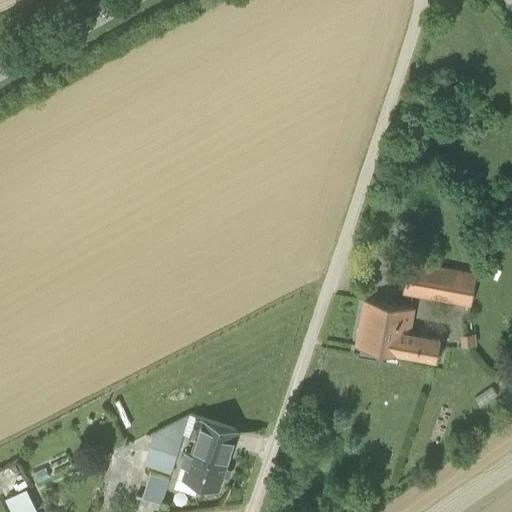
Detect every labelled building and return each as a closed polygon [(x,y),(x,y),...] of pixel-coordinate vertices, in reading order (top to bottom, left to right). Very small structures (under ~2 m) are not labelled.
[(405,290),(471,302),(476,275),(410,263),(405,290)] [(405,353),(437,359),(441,339),(409,333),(414,307),(366,298),(357,346),(405,354),(405,353)] [(190,434),(198,436),(204,417),(196,415),(190,434)] [(187,450),(182,464),(187,466),(184,477),(199,482),(218,488),(222,474),(228,476),(231,468),(225,466),(238,428),(204,417),(198,436),(192,452),(187,450)] [(145,462),(171,470),(183,434),(162,427),(155,431),(145,462)] [(195,493),(199,482),(184,477),(187,466),(182,464),(175,486),(195,493)] [(151,471),(143,495),(161,501),(169,477),(151,471)] [(12,511),(41,511),(34,486),(7,493),(12,511)] [(150,511),(157,511),(161,501),(143,495),(138,494),(133,507),(150,511)]
